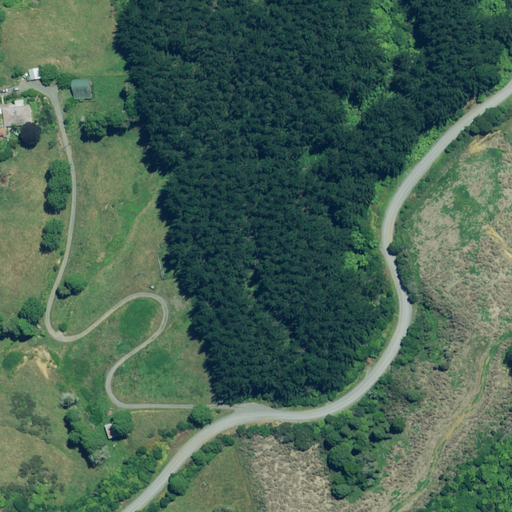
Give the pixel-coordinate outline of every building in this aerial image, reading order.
[(45,78),(43,68),(33,70),(35,80),(45,78)] [(94,99),(94,79),(76,80),(76,100),(94,99)] [(9,126),(34,124),(33,106),(26,106),(25,100),(18,101),(18,104),(11,105),(11,107),(5,108),(7,127),(9,126)] [(7,127),(0,127),(0,136),(10,136),(9,126),(7,127)] [(124,435),(122,422),(106,425),(109,438),(124,435)]
